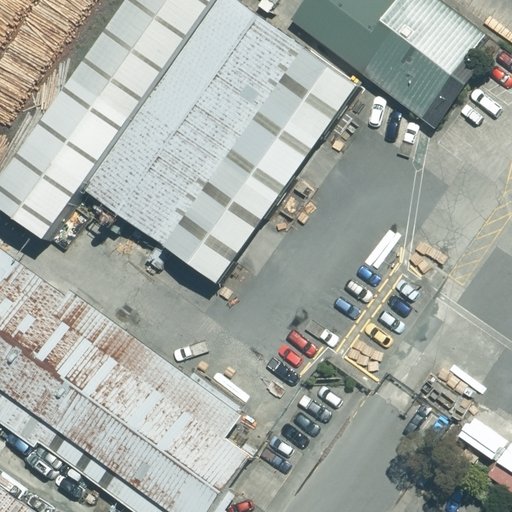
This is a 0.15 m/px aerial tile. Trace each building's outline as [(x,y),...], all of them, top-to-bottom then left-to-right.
[(149,0),(0,210),(56,250),(92,200),(233,3),(234,0),(149,0)] [(411,0),(411,1),(409,0),(313,0),(294,26),(444,137),(488,77),(474,67),(493,41),(437,0),(411,0)] [(311,59),(233,3),(92,200),(171,255),(311,59)] [(311,59),(171,255),(228,296),(368,99),(311,59)] [(208,511),(263,436),(0,248),(0,423),(124,511),(208,511)]
